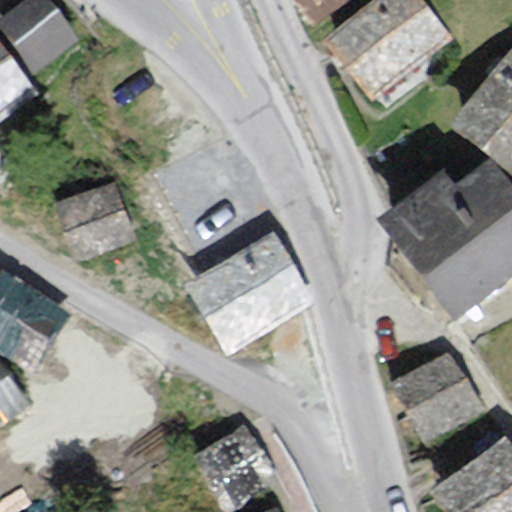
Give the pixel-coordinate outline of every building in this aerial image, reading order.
[(26,0),(0,20),(0,22),(33,66),(74,34),(48,0),(26,0)] [(307,0),(319,16),(341,0),(307,0)] [(369,94),(443,37),(414,0),(386,0),(330,43),(369,94)] [(0,47),(0,109),(30,87),(0,47)] [(511,62),(464,123),(511,161),(511,62)] [(440,178),(384,220),(453,312),(511,267),(511,196),(490,168),(454,195),(440,178)] [(102,187),(43,208),(62,264),(122,242),(102,187)] [(272,235),(190,280),(226,344),(308,299),(272,235)] [(128,340),(57,373),(84,431),(155,399),(128,340)] [(445,356),(381,388),(409,444),(473,412),(445,356)] [(0,433),(38,400),(0,357),(0,433)] [(243,429),(187,459),(214,511),(217,511),(272,483),(243,429)] [(511,511),(511,463),(495,438),(416,492),(429,511),(511,511)]
